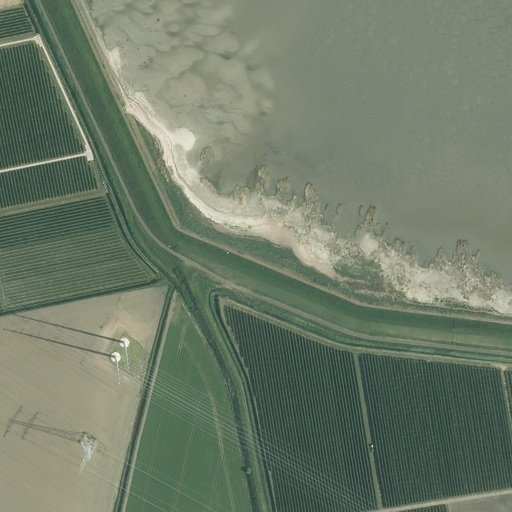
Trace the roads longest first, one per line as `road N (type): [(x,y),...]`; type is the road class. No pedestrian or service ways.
road 1 (unclassified): [(511,353),(344,331),(237,287),(156,238),(38,0)]
road 2 (track): [(237,287),(205,292),(240,382),(268,511)]
road 3 (track): [(377,511),(511,491)]
